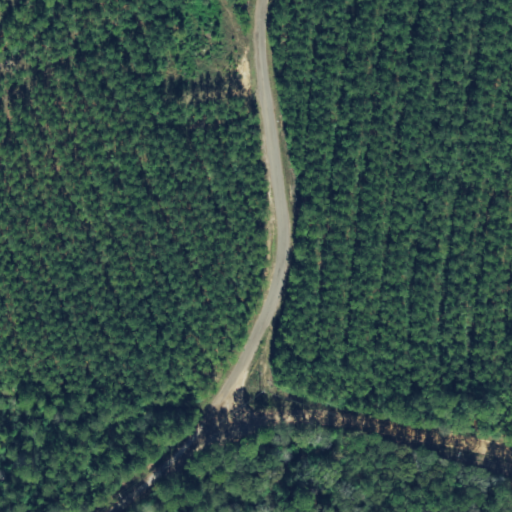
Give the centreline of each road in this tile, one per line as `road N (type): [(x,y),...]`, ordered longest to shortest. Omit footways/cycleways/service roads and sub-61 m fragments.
road 1 (residential): [(87,511),(233,415),(253,256),(224,0)]
road 2 (residential): [(511,468),(233,415)]
